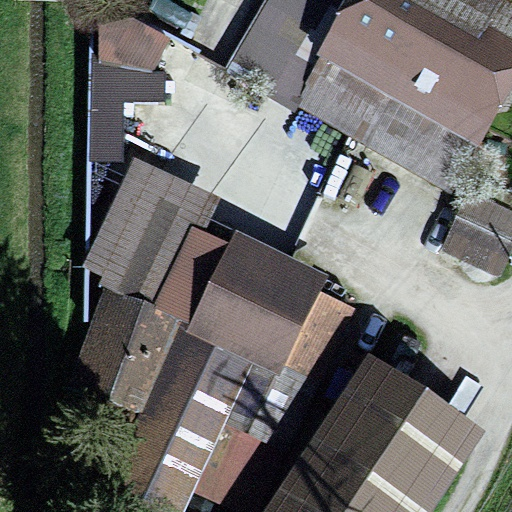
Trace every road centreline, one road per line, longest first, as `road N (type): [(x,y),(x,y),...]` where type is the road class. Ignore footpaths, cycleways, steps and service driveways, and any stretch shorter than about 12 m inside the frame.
road 1 (residential): [(511,321),(172,140)]
road 2 (residential): [(511,398),(486,477),(463,511)]
